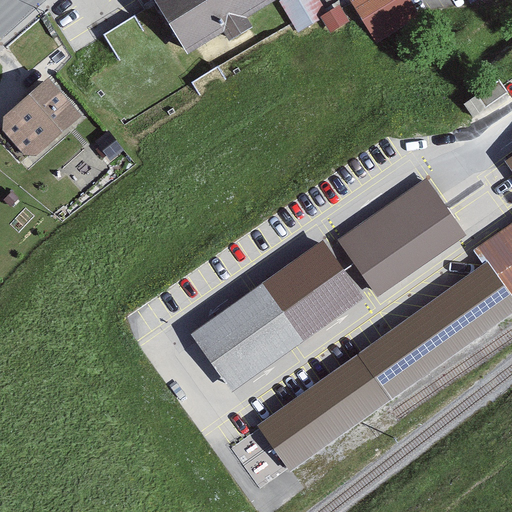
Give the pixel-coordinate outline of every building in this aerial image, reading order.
[(151,0),(150,1),(183,57),(279,0),(151,0)] [(317,0),(289,0),(282,4),(299,35),(328,18),(317,0)] [(405,0),(357,0),(347,7),(374,49),(418,20),(405,0)] [(344,10),(328,18),(336,34),(352,26),(344,10)] [(154,40),(137,14),(102,36),(119,62),(154,40)] [(49,80),(0,121),(0,137),(25,166),(81,119),(49,80)] [(423,181),(339,239),(378,294),(462,237),(423,181)] [(511,227),(478,252),(489,267),(504,288),(510,296),(511,299),(511,227)] [(323,241),(263,284),(304,342),(364,299),(323,241)] [(489,267),(359,357),(375,379),(381,387),(391,401),(511,319),(511,299),(510,296),(504,288),(489,267)] [(263,284),(192,334),(232,395),(304,342),(263,284)] [(359,357),(262,428),(290,468),(294,473),(391,401),(381,387),(375,379),(359,357)]
